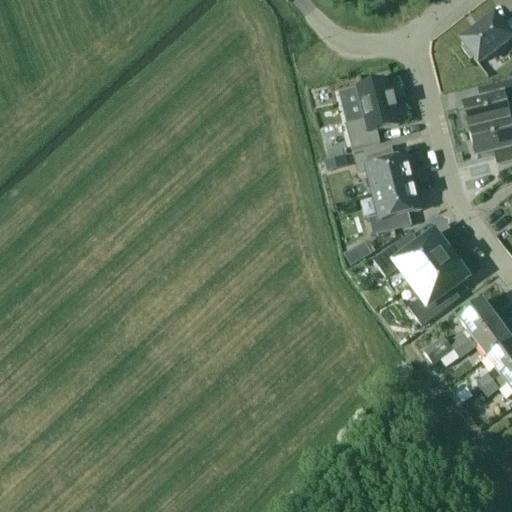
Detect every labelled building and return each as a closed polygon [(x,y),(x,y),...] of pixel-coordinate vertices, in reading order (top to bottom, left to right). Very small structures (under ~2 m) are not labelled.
[(501,29),(493,19),(460,44),(463,48),(460,51),(469,62),(473,60),(477,66),(509,41),(511,44),(511,23),(510,21),(501,29)] [(392,97),(390,98),(386,81),(356,89),(364,122),(345,127),(351,152),(379,145),(376,133),(398,128),(393,111),(396,110),(392,97)] [(469,134),(509,123),(505,107),(511,105),(511,85),(511,82),(482,90),(485,101),(462,107),(469,134)] [(511,134),(509,123),(469,134),(475,160),(498,154),(501,166),(511,163),(511,134)] [(366,173),(372,196),(411,186),(404,159),(392,162),(389,150),(352,160),(356,175),(366,173)] [(406,217),(418,214),(411,186),(372,196),(378,220),(368,222),(372,237),(409,228),(406,217)] [(397,269),(410,287),(448,259),(432,237),(418,247),(409,235),(372,263),(384,279),(397,269)] [(464,280),(448,259),(410,287),(420,300),(406,310),(421,329),(458,301),(450,290),(464,280)] [(496,322),(482,303),(457,320),(466,333),(448,346),(453,354),(496,322)] [(486,359),(510,342),(496,322),(453,354),(458,361),(477,347),(486,359)] [(421,353),(431,368),(451,353),(441,339),(421,353)] [(511,369),(511,344),(510,342),(486,359),(495,371),(476,384),(481,392),(511,369)] [(511,395),(511,369),(481,392),(486,399),(505,385),(511,395)]
